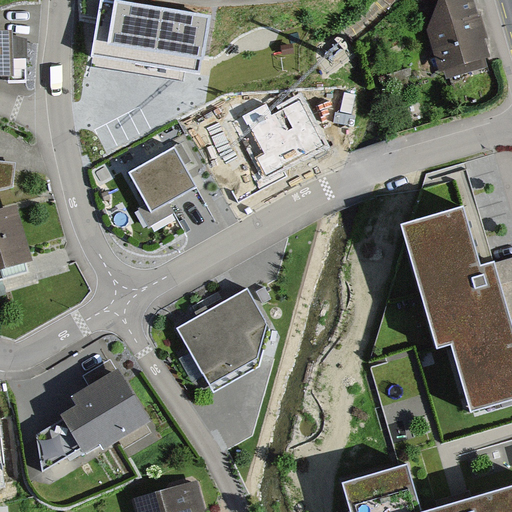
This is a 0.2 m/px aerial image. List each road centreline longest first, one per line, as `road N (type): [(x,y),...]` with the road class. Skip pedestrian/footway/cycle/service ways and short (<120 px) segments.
road 1 (residential): [(511,127),(342,183),(124,300)]
road 2 (residential): [(240,511),(124,300)]
road 3 (residential): [(124,300),(78,204),(57,110)]
road 4 (residential): [(124,300),(33,351),(0,353)]
